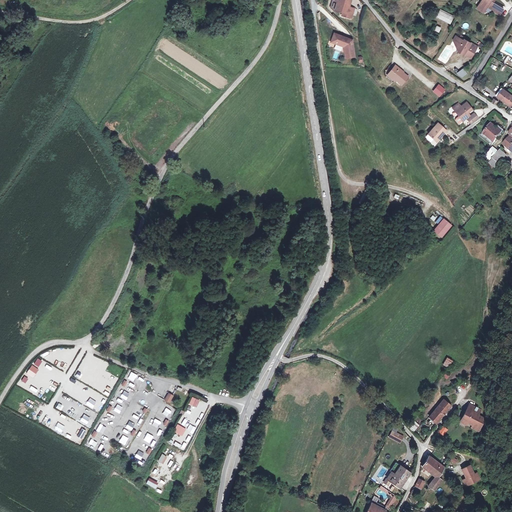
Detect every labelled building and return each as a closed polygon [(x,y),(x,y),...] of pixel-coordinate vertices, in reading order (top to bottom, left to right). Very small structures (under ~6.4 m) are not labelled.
[(348,8),(350,0),(334,0),(333,2),(336,3),(334,11),(342,14),(345,15),(345,18),(350,19),(353,10),(348,8)] [(494,4),(496,0),(484,0),(478,9),(485,13),(489,7),(496,11),(495,12),(501,15),(504,10),(494,4)] [(441,12),(438,18),(451,25),(454,19),(441,12)] [(333,34),(331,41),(335,42),(334,45),(344,48),(343,50),(346,51),(347,59),(354,58),(352,41),(348,42),(343,40),(343,38),(333,34)] [(458,52),(457,53),(462,55),(463,54),(465,54),(465,57),(471,60),(477,49),(465,41),(464,42),(459,39),(455,46),(458,52)] [(401,72),(395,67),(387,76),(400,86),(406,79),(400,74),(401,72)] [(461,79),(468,74),(464,68),(457,73),(461,79)] [(438,86),(433,91),(439,96),(444,90),(438,86)] [(495,96),(511,107),(511,106),(511,96),(501,89),(495,96)] [(471,110),(465,103),(460,107),(458,104),(452,109),(459,117),(463,122),(469,117),(466,114),(465,112),(466,111),(468,113),(471,110)] [(494,141),(503,129),(499,125),(497,127),(492,123),(486,131),(484,130),(482,133),(494,141)] [(445,131),(437,124),(427,135),(435,143),(441,136),(440,136),(445,131)] [(492,144),(494,141),(482,133),(480,136),(492,144)] [(511,138),(509,136),(503,144),(511,152),(511,138)] [(493,158),(498,152),(492,147),(487,154),(493,158)] [(500,150),(498,152),(493,158),(489,163),(494,167),(506,155),(500,150)] [(489,163),(493,158),(487,154),(483,160),(488,164),(489,163)] [(451,226),(443,219),(433,231),(441,238),(451,226)] [(447,357),(443,365),(448,368),(452,360),(447,357)] [(166,401),(171,403),(174,396),(170,394),(166,401)] [(188,405),(205,412),(209,404),(192,397),(188,405)] [(443,399),(427,417),(435,423),(450,406),(443,399)] [(477,410),(466,405),(459,421),(466,424),(473,427),(472,430),(479,432),(483,419),(474,416),(477,410)] [(414,421),(408,427),(414,432),(420,426),(414,421)] [(194,432),(197,426),(190,422),(187,429),(194,432)] [(175,433),(181,436),(185,429),(179,426),(175,433)] [(398,432),(395,437),(401,441),(405,436),(398,432)] [(163,464),(167,457),(162,454),(158,461),(163,464)] [(423,482),(429,488),(439,476),(436,473),(440,469),(427,459),(424,463),(421,461),(419,466),(421,467),(419,471),(427,477),(423,482)] [(415,475),(414,474),(396,462),(390,470),(391,471),(389,474),(387,478),(391,480),(405,490),(411,482),(415,475)] [(456,472),(461,487),(472,483),(469,477),(467,478),(463,469),(456,472)] [(155,489),(158,482),(149,478),(146,484),(155,489)] [(391,480),(387,478),(382,486),(386,488),(391,480)] [(397,497),(394,495),(386,506),(388,508),(397,497)] [(382,511),(384,509),(372,503),(367,511),(382,511)]
